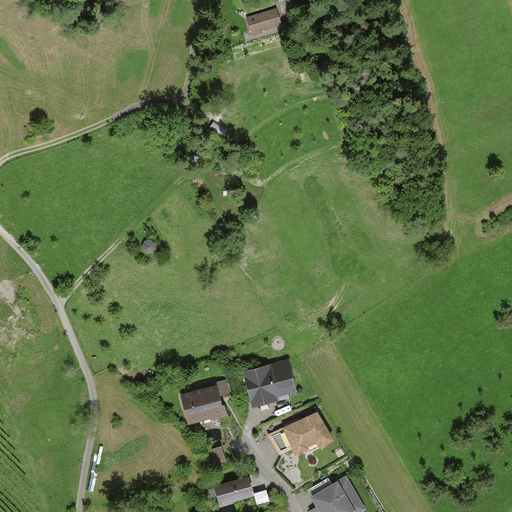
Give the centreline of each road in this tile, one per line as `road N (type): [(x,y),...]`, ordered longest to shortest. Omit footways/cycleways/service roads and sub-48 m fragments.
road 1 (track): [(0,228),(58,306),(92,388),(79,511)]
road 2 (track): [(202,0),(181,98),(135,107),(0,163)]
road 3 (track): [(58,306),(166,191)]
